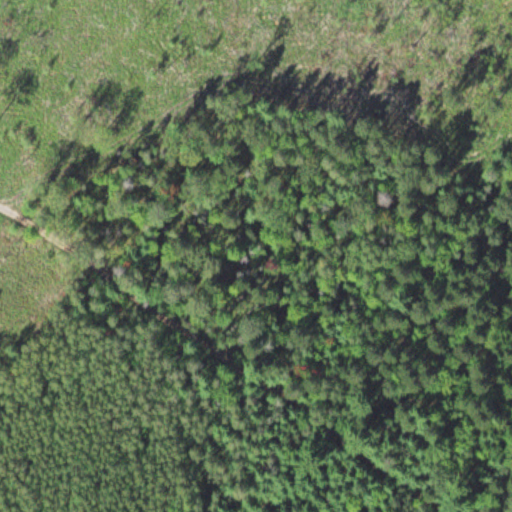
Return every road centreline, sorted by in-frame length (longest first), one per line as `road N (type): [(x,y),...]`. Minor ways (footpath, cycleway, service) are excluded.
road 1 (track): [(0,211),(94,267),(349,455),(464,511)]
road 2 (track): [(0,497),(122,511)]
